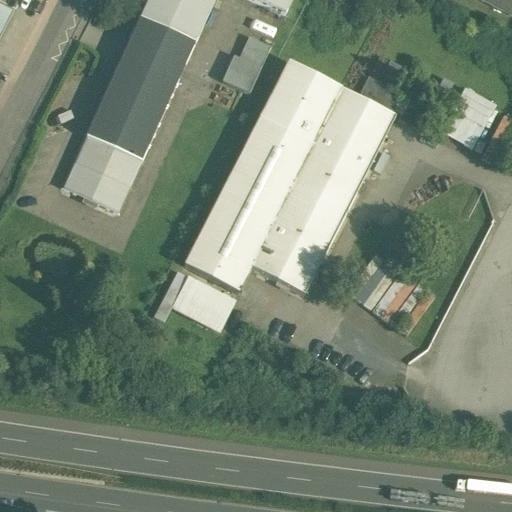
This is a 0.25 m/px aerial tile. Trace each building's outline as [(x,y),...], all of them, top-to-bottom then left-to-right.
[(149,0),(140,22),(194,46),(215,0),(243,0),(284,18),(292,0),(149,0)] [(511,0),(475,0),(511,18),(511,0)] [(0,41),(14,15),(0,8),(0,41)] [(140,22),(85,142),(140,167),(194,46),(140,22)] [(270,50),(248,40),(243,51),(265,60),(270,50)] [(265,60),(243,51),(238,62),(260,71),(265,60)] [(238,62),(233,59),(227,72),(254,84),(260,71),(238,62)] [(401,70),(389,64),(378,85),(390,91),(401,70)] [(341,92),(288,65),(259,122),(312,149),(341,93),(341,92)] [(254,84),(227,72),(221,85),(248,97),(254,84)] [(378,85),(368,80),(357,101),(390,118),(401,96),(390,91),(378,85)] [(312,149),(250,272),(303,299),(394,121),(341,93),(312,149)] [(312,149),(259,122),(183,269),(237,297),(250,272),(312,149)] [(140,167),(85,142),(74,167),(129,192),(140,167)] [(129,192),(74,167),(63,193),(117,217),(129,192)] [(161,309),(222,338),(238,303),(177,274),(161,309)]
